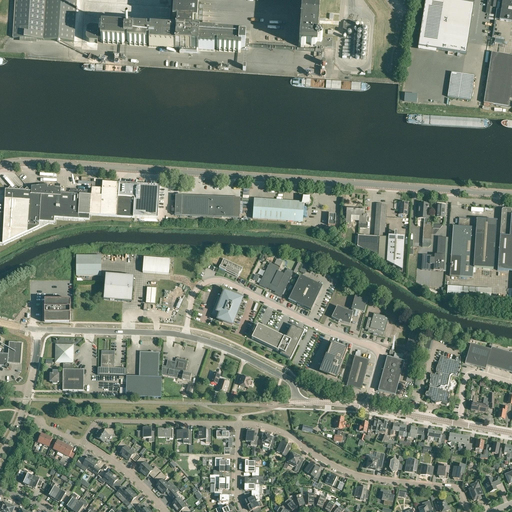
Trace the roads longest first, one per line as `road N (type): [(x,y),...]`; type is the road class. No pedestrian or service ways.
road 1 (tertiary): [(0,165),(511,194)]
road 2 (unclassified): [(367,408),(379,359),(373,346),(244,290),(201,284),(184,335)]
road 3 (residential): [(238,425),(279,432),(356,478),(457,489),(466,510)]
road 4 (tertiary): [(367,408),(296,402),(288,379),(184,335)]
road 5 (residential): [(82,443),(95,422),(238,425)]
road 6 (tertiary): [(184,335),(38,329)]
